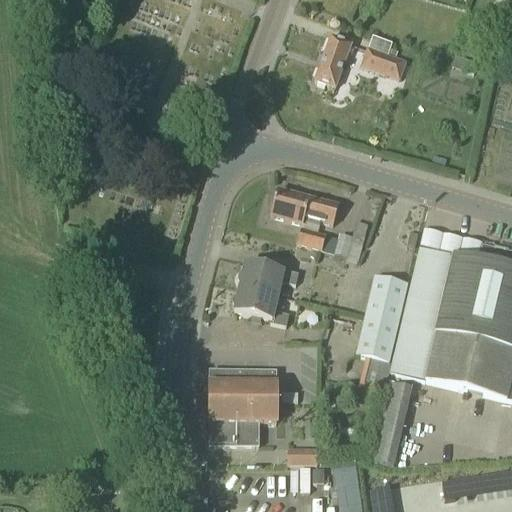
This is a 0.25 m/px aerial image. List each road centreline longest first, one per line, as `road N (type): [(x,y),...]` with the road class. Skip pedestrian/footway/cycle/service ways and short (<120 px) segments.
road 1 (unclassified): [(244,151),(211,200),(179,327),(175,511)]
road 2 (unclassified): [(244,151),(286,152),(511,218)]
road 3 (unclassified): [(277,0),(239,96),(244,151)]
